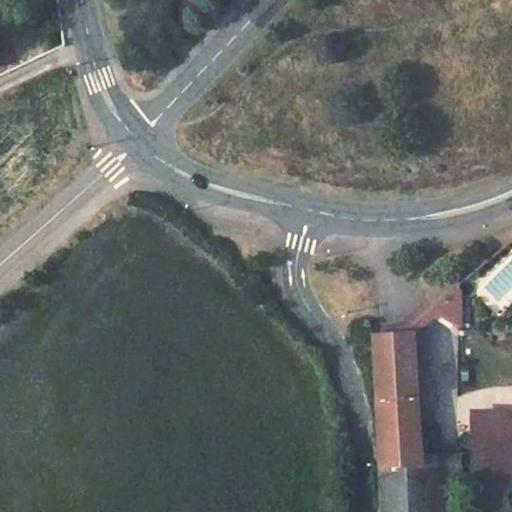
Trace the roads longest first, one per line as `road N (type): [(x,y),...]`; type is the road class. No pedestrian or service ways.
road 1 (residential): [(356,511),(355,408),(337,349),(299,298),(298,210)]
road 2 (unclassified): [(298,210),(406,215),(480,205),(511,188)]
road 3 (unclassified): [(134,144),(0,261)]
road 4 (unclassified): [(134,144),(159,162),(298,210)]
